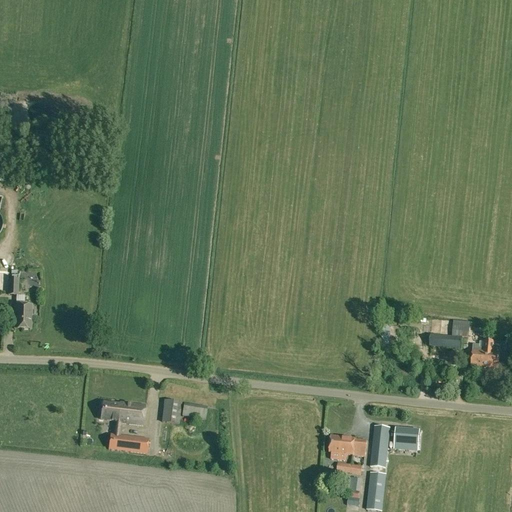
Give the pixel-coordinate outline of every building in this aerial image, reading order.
[(81,239),(80,233),(67,234),(68,241),(81,239)] [(19,279),(9,279),(8,285),(8,296),(19,296),(19,279)] [(31,306),(16,306),(15,329),(31,330),(31,306)] [(383,325),(380,348),(388,349),(391,326),(383,325)] [(452,337),(468,338),(469,327),(453,326),(452,337)] [(461,350),(462,339),(431,336),(430,347),(461,350)] [(484,349),(479,348),(480,346),(473,345),(471,367),(499,370),(500,354),(501,343),(495,342),(485,341),(484,349)] [(459,367),(461,354),(448,352),(446,365),(459,367)] [(442,367),(432,366),(431,375),(440,376),(442,367)] [(164,401),(162,423),(179,425),(182,403),(164,401)] [(103,403),(101,420),(115,422),(113,435),(110,435),(108,450),(147,455),(149,439),(121,436),(122,424),(143,427),(146,407),(120,403),(119,405),(103,403)] [(184,405),(182,417),(206,421),(208,408),(184,405)] [(386,469),(390,429),(374,427),(370,468),(386,469)] [(419,432),(395,430),(394,449),(418,451),(419,432)] [(355,440),(331,437),(329,454),(332,454),(331,460),(346,462),(347,455),(353,456),(353,457),(365,458),(367,441),(355,440)] [(361,475),(362,468),(350,466),(349,474),(361,475)] [(381,511),(386,475),(371,473),(367,511),(379,511),(381,511)]
